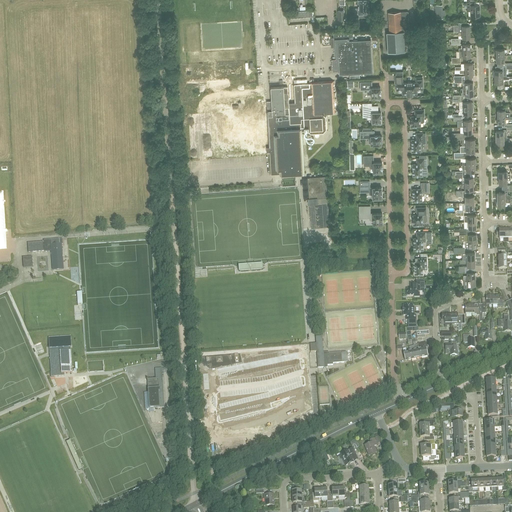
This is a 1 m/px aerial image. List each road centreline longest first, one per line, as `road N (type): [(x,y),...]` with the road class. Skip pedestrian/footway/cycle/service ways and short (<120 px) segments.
road 1 (unclassified): [(192,474),(158,0)]
road 2 (residential): [(404,102),(408,271),(391,274)]
road 3 (residential): [(391,274),(387,102)]
road 4 (tertiary): [(232,484),(376,412)]
road 5 (residential): [(399,390),(511,340)]
road 6 (residential): [(284,511),(286,480),(377,474)]
